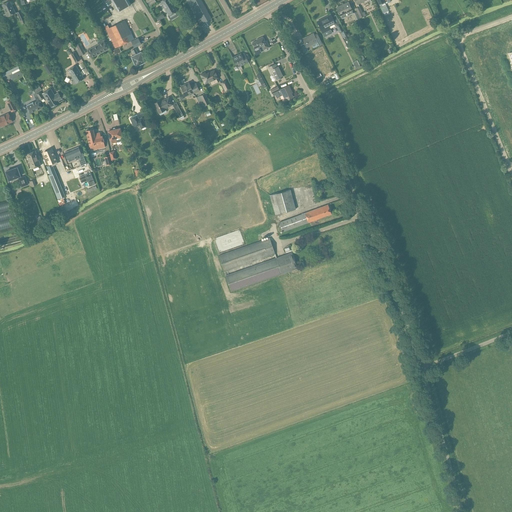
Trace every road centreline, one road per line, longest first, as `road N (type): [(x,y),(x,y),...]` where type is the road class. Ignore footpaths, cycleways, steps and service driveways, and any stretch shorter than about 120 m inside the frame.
road 1 (unclassified): [(422,368),(312,100),(265,11)]
road 2 (residential): [(509,167),(456,37),(511,17)]
road 3 (secondary): [(0,150),(172,62)]
road 4 (unclassified): [(464,511),(422,368)]
